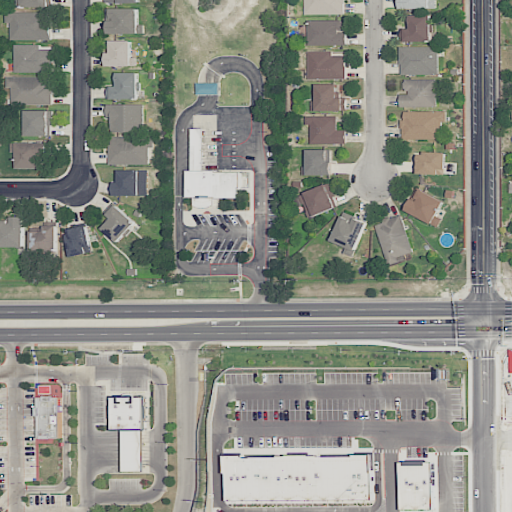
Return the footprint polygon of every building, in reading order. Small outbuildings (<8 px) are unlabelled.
[(21,0),(22,7),(49,8),(48,0),(21,0)] [(305,0),(305,14),(344,15),(344,0),(305,0)] [(399,0),(400,9),(436,9),(436,0),(399,0)] [(108,34),(144,34),(144,25),(139,25),(139,8),(108,9),(108,34)] [(11,41),(50,40),(50,12),(7,13),(7,24),(11,24),(11,41)] [(309,46),(347,45),(347,33),(343,33),(343,20),(308,21),(309,46)] [(106,67),(136,66),(136,58),(132,58),(131,41),(111,41),(111,53),(106,53),(106,67)] [(15,72),(52,73),(52,50),(40,50),(40,45),(16,45),(15,72)] [(438,47),(400,47),(400,75),(438,75),(438,47)] [(333,51),(308,52),(308,79),(346,78),(346,56),(333,56),(333,51)] [(138,73),(116,73),(116,86),(108,86),(108,99),(138,100),(138,73)] [(53,105),(53,78),(8,77),(8,88),(13,88),(12,104),(53,105)] [(436,79),(405,80),(405,95),(400,95),(400,107),(437,107),(436,79)] [(337,84),(313,85),(314,112),(347,111),(347,98),(338,98),(337,84)] [(143,105),(106,104),(106,117),(110,117),(110,132),(143,132),(143,105)] [(53,111),(27,111),(27,136),(53,137),(53,111)] [(403,140),(442,139),(441,122),(446,122),(446,112),(403,112),(403,140)] [(346,144),(346,130),(337,130),(337,117),(306,116),(306,126),(310,126),(310,144),(346,144)] [(47,143),(12,143),(12,153),(18,153),(18,169),(48,169),(47,143)] [(333,175),(333,162),(329,162),(329,150),(308,150),(308,168),(303,168),(303,175),(333,175)] [(445,175),(446,153),(417,152),(416,174),(445,175)] [(148,171),(119,170),(119,182),(115,182),(115,196),(148,196),(148,171)] [(191,171),(191,198),(242,198),(242,171),(191,171)] [(300,194),(307,218),(335,209),(328,185),(300,194)] [(442,219),(436,216),(443,202),(417,188),(405,211),(437,228),(442,219)] [(111,219),(102,229),(118,243),(136,224),(114,203),(104,213),(111,219)] [(332,242),(356,251),(367,222),(342,213),(332,242)] [(413,252),(401,215),(375,224),(388,265),(404,260),(402,256),(413,252)] [(0,247),(25,247),(24,218),(0,217),(0,247)] [(57,226),(44,226),(44,232),(31,232),(31,253),(57,252),(57,226)] [(68,229),(70,257),(92,254),(89,227),(68,229)] [(146,397),(146,429),(144,429),(124,429),(114,429),(114,397),(146,397)] [(40,400),(60,400),(60,439),(40,439),(40,400)] [(124,429),(124,472),(144,472),(144,429),(124,429)]
